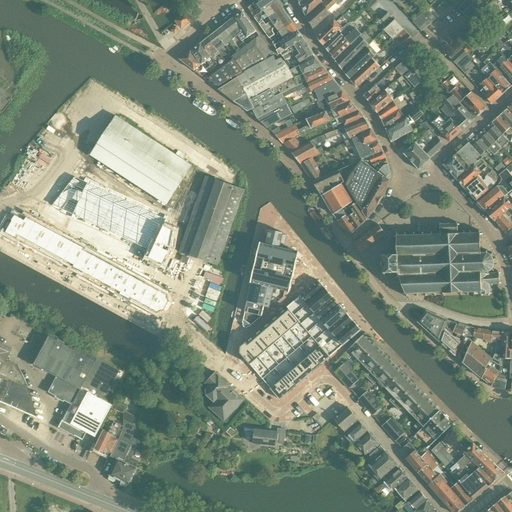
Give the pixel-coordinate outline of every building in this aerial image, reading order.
[(254,18),(276,1),(275,0),(259,0),(248,8),(254,18)] [(298,0),(300,4),(307,17),(324,1),(325,0),(298,0)] [(325,0),(324,1),(307,17),(313,29),(330,13),(329,10),(336,3),(338,5),(342,0),(325,0)] [(470,0),(468,0),(459,10),(471,22),(471,21),(479,13),(482,11),(481,10),(470,0)] [(256,20),(257,22),(259,24),(263,22),(262,20),(262,17),(266,14),(269,18),(282,9),(276,1),(277,1),(276,1),(254,18),(256,20)] [(264,31),(287,16),(282,9),(269,18),(272,22),(271,22),(270,22),(266,26),(263,22),(259,24),(260,26),(264,31)] [(379,18),(383,22),(389,15),(385,11),(379,18)] [(233,20),(232,20),(233,21),(234,21),(237,25),(237,24),(243,32),(238,36),(242,41),(256,31),(242,12),(233,19),(233,20)] [(192,20),(188,16),(187,13),(176,21),(181,28),(192,20)] [(479,13),(471,21),(477,27),(484,18),(480,14),(479,13)] [(278,32),(293,23),(287,16),(264,31),(269,38),(273,35),(274,35),(272,31),(272,29),(275,27),(278,32)] [(345,25),(349,22),(342,16),(336,22),(334,20),(317,38),(323,46),(338,31),(339,31),(345,25)] [(230,21),(223,27),(233,40),(235,38),(238,36),(243,32),(237,24),(237,25),(234,21),(233,21),(232,20),(233,20),(233,19),(230,21)] [(394,21),(386,28),(391,34),(394,32),(395,34),(397,35),(396,36),(397,37),(404,29),(395,20),(394,21)] [(352,31),(355,29),(349,22),(345,25),(339,31),(338,31),(323,46),(329,53),(337,44),(343,39),(344,38),(347,36),(352,31)] [(279,42),(298,30),(293,23),(278,32),(281,36),(272,42),(274,46),(279,42)] [(216,32),(225,46),(226,46),(230,43),(236,51),(239,49),(233,40),(223,27),(221,28),(219,28),(216,30),(216,32)] [(473,43),(483,34),(477,28),(467,37),(473,43)] [(349,47),(359,36),(361,35),(355,29),(352,31),(347,36),(344,38),(343,39),(337,44),(329,53),(332,57),(335,61),(349,47)] [(404,29),(397,37),(401,41),(399,43),(402,47),(403,47),(412,39),(404,29)] [(279,42),(283,47),(277,50),(278,54),(281,54),(283,57),(289,52),(290,54),(292,53),(289,48),(303,39),(298,31),(298,30),(279,42)] [(504,44),(490,30),(485,35),(498,49),(504,44)] [(216,32),(208,38),(214,47),(224,60),(228,57),(225,53),(224,53),(221,49),(225,46),(216,32)] [(300,85),(297,81),(296,77),(299,76),(297,72),(295,68),(293,68),(289,71),(286,66),(283,62),(281,58),(276,61),(272,55),(259,36),(246,46),(245,46),(242,48),(233,56),(245,73),(220,92),(230,99),(248,112),(250,111),(251,113),(250,114),(257,119),(286,104),(284,99),(282,95),(289,91),(300,85)] [(358,54),(368,45),(359,36),(349,47),(335,61),(342,71),(358,54)] [(208,38),(200,44),(211,58),(213,60),(214,62),(218,59),(221,63),(224,60),(214,47),(208,38)] [(303,39),(289,48),(292,53),(292,55),(293,55),(295,57),(296,57),(298,60),(301,64),(315,58),(303,39)] [(8,43),(1,57),(20,65),(24,55),(17,52),(19,49),(8,43)] [(511,50),(506,43),(502,47),(510,56),(511,55),(511,56),(508,61),(511,65),(511,50)] [(200,44),(189,53),(202,65),(207,61),(208,63),(210,62),(213,60),(211,58),(200,44)] [(359,71),(366,64),(372,59),(375,56),(377,55),(369,46),(368,45),(358,54),(342,71),(350,80),(359,71)] [(451,60),(456,65),(467,55),(462,50),(451,60)] [(189,53),(180,60),(199,75),(202,77),(208,73),(202,65),(189,53)] [(245,73),(233,56),(203,78),(216,88),(220,92),(245,73)] [(1,57),(0,59),(0,69),(15,77),(20,65),(1,57)] [(313,71),(322,67),(315,58),(301,64),(295,68),(297,72),(299,76),(303,75),(313,71)] [(285,60),(283,62),(286,66),(289,71),(293,68),(290,64),(287,59),(285,60)] [(379,67),(372,59),(366,64),(359,71),(350,80),(357,88),(374,72),(379,67)] [(484,63),(487,66),(481,71),(488,78),(502,94),(511,86),(501,75),(493,66),(492,65),(487,60),(484,63)] [(497,63),(493,66),(501,75),(502,74),(511,84),(511,65),(508,61),(507,60),(500,67),(497,63)] [(402,63),(395,69),(401,76),(408,71),(402,63)] [(303,75),(299,76),(296,77),(297,81),(305,79),(306,81),(308,84),(328,75),(322,67),(313,71),(303,75)] [(0,69),(0,81),(8,88),(17,77),(15,77),(0,69)] [(410,72),(404,76),(414,88),(423,81),(419,76),(413,69),(410,72)] [(282,95),(284,99),(297,92),(298,93),(309,87),(312,92),(312,93),(324,86),(334,81),(328,75),(308,84),(306,81),(300,85),(289,91),(282,95)] [(488,78),(481,84),(484,88),(480,91),(492,104),(502,94),(488,78)] [(327,98),(343,92),(334,81),(324,86),(312,93),(312,92),(308,94),(311,99),(314,104),(321,101),(327,98)] [(364,96),(370,104),(386,92),(385,91),(391,85),(388,82),(379,90),(376,86),(375,85),(364,96)] [(486,108),(471,92),(465,98),(455,87),(453,90),(445,82),(443,84),(450,92),(449,92),(453,96),(459,103),(463,100),(477,117),(486,108)] [(386,92),(370,104),(377,113),(393,100),(389,96),(395,91),(391,85),(385,91),(386,92)] [(318,103),(320,107),(311,111),(313,116),(322,113),(326,112),(329,110),(336,107),(350,101),(343,92),(327,98),(321,101),(322,102),(318,103)] [(456,125),(462,131),(474,120),(459,103),(453,96),(441,105),(443,107),(441,109),(450,118),(456,125)] [(393,100),(377,113),(378,114),(382,121),(399,110),(405,106),(407,104),(405,100),(402,103),(397,97),(393,100)] [(311,99),(299,104),(301,107),(304,106),(305,108),(314,104),(311,99)] [(329,110),(326,112),(330,121),(336,119),(342,116),(358,110),(353,104),(350,101),(336,107),(329,110)] [(286,104),(257,119),(266,128),(292,115),(286,104)] [(299,104),(291,108),(294,113),(302,109),(305,108),(304,106),(301,107),(299,104)] [(399,110),(382,121),(386,130),(387,130),(398,122),(406,117),(403,113),(407,109),(405,106),(399,110)] [(398,122),(387,130),(392,142),(407,134),(414,131),(408,120),(411,117),(414,122),(424,115),(419,108),(407,116),(406,117),(398,122)] [(497,118),(492,123),(499,130),(503,134),(505,132),(509,135),(511,133),(511,132),(511,114),(507,109),(499,116),(497,118)] [(356,122),(364,119),(358,110),(342,116),(336,119),(338,124),(343,122),(345,126),(356,122)] [(280,132),(275,135),(282,143),(294,137),(299,135),(302,133),(311,129),(330,121),(326,112),(322,113),(313,116),(306,119),(287,129),(283,131),(280,132)] [(430,130),(431,131),(436,127),(450,142),(462,131),(456,125),(450,118),(445,123),(439,116),(432,123),(430,120),(425,124),(430,130)] [(352,139),(371,130),(364,119),(356,122),(345,126),(309,141),(302,145),(290,152),(300,165),(312,158),(319,153),(317,150),(313,146),(328,139),(339,135),(347,131),(350,140),(352,139)] [(488,126),(484,130),(497,145),(498,144),(501,148),(505,145),(508,142),(506,140),(505,140),(501,136),(503,134),(499,130),(492,123),(488,126)] [(371,130),(352,139),(362,160),(383,151),(378,140),(371,130)] [(431,131),(430,130),(403,154),(418,170),(431,159),(430,158),(444,145),(431,131)] [(479,135),(476,137),(491,152),(494,155),(495,153),(501,148),(498,144),(497,145),(484,130),(479,135)] [(302,145),(294,137),(282,143),(290,152),(302,145)] [(476,137),(469,143),(480,155),(483,158),(486,155),(484,152),(486,150),(489,153),(491,152),(476,137)] [(471,168),(479,161),(480,160),(467,145),(458,153),(471,168)] [(368,166),(370,166),(386,159),(383,151),(362,160),(361,161),(368,166)] [(457,180),(471,168),(458,153),(444,165),(457,180)] [(322,178),(312,158),(300,165),(312,182),(313,182),(322,178)] [(386,159),(370,166),(368,166),(376,172),(389,181),(391,176),(389,165),(387,160),(386,159)] [(479,175),(480,174),(482,172),(481,172),(478,169),(483,164),(486,166),(487,164),(480,160),(479,161),(471,168),(457,180),(463,187),(479,175)] [(348,179),(345,185),(356,203),(366,219),(373,212),(377,204),(378,205),(382,197),(386,189),(389,181),(376,172),(368,166),(361,161),(348,178),(348,179)] [(499,172),(504,167),(500,163),(495,169),(497,171),(499,172)] [(495,204),(505,196),(511,189),(511,176),(505,169),(499,176),(502,179),(496,187),(478,203),(486,211),(495,204)] [(344,182),(338,171),(322,178),(313,182),(312,182),(321,196),(341,184),(344,182)] [(486,177),(482,172),(480,174),(479,175),(463,187),(476,201),(494,186),(498,179),(488,173),(486,177)] [(149,257),(164,264),(172,247),(175,230),(164,225),(169,216),(87,176),(85,180),(75,175),(53,204),(150,254),(149,257)] [(341,184),(321,196),(333,215),(337,221),(347,214),(344,210),(343,211),(342,209),(352,202),(341,184)] [(495,204),(486,211),(493,220),(495,221),(504,214),(508,211),(511,207),(511,205),(511,204),(505,196),(495,204)] [(347,214),(337,221),(348,237),(356,229),(366,219),(356,203),(350,207),(354,213),(348,217),(347,214)] [(504,214),(495,221),(505,233),(511,227),(511,215),(508,211),(504,214)] [(8,221),(3,229),(7,231),(6,233),(16,237),(18,234),(25,220),(15,215),(11,223),(8,221)] [(25,220),(18,234),(27,239),(37,222),(27,216),(25,220)] [(37,222),(27,239),(37,244),(46,227),(37,222)] [(396,236),(393,236),(393,238),(396,238),(397,254),(396,254),(396,256),(390,256),(385,256),(385,254),(382,254),(383,256),(381,256),(381,259),(383,259),(383,272),(381,272),(381,275),(383,275),(383,277),(386,276),(386,275),(390,274),(396,274),(396,276),(398,276),(396,277),(396,278),(398,278),(404,293),(402,294),(402,295),(405,294),(405,295),(406,295),(406,297),(407,297),(407,295),(416,294),(416,297),(417,297),(417,294),(425,294),(425,296),(426,296),(426,294),(433,293),(434,296),(435,296),(435,294),(442,293),(442,296),(444,296),(444,293),(460,293),(460,295),(461,295),(461,293),(466,293),(466,295),(468,295),(467,292),(472,292),(472,295),(474,295),(474,294),(479,294),(479,295),(480,294),(481,296),(482,296),(482,295),(488,294),(488,296),(489,296),(489,295),(490,295),(490,294),(491,294),(491,293),(490,293),(489,285),(491,285),(491,286),(492,286),(492,284),(498,284),(498,286),(499,286),(499,284),(501,284),(501,282),(499,282),(499,274),(500,274),(500,273),(499,273),(499,272),(498,272),(498,271),(497,271),(497,272),(494,273),(493,271),(494,270),(492,268),(494,265),(496,266),(497,264),(494,264),(494,260),(496,259),(496,258),(493,259),(492,255),(493,254),(492,253),(490,254),(487,253),(487,251),(486,250),(486,252),(481,253),(480,235),(482,235),(482,233),(480,234),(480,233),(479,233),(479,231),(478,231),(478,233),(471,234),(471,231),(469,231),(469,234),(465,234),(465,231),(463,231),(463,234),(458,234),(458,226),(459,226),(459,224),(458,224),(457,224),(457,223),(456,223),(456,224),(449,224),(449,223),(448,223),(448,224),(441,224),(441,223),(440,223),(440,224),(440,225),(438,225),(438,226),(440,226),(440,234),(432,235),(432,232),(431,232),(431,235),(423,235),(423,232),(422,232),(422,235),(415,235),(415,233),(413,233),(413,235),(406,235),(406,233),(404,233),(404,236),(398,236),(398,233),(396,233),(396,236)] [(385,234),(378,225),(365,235),(353,245),(359,254),(373,244),(372,243),(385,234)] [(46,227),(37,244),(46,249),(55,232),(46,227)] [(266,242),(266,245),(284,249),(287,236),(283,235),(283,233),(269,230),(266,242)] [(55,232),(46,249),(55,254),(65,237),(55,232)] [(65,237),(55,254),(65,260),(74,243),(65,237)] [(74,243),(65,260),(74,264),(73,266),(74,267),(83,247),(74,243)] [(252,277),(251,282),(252,282),(256,283),(274,288),(285,290),(290,291),(291,287),(292,285),(293,279),(296,265),(298,260),(298,258),(299,253),(284,249),(266,245),(260,243),(259,249),(257,257),(254,269),(252,277)] [(83,247),(74,267),(83,272),(92,255),(83,250),(84,248),(83,247)] [(92,255),(83,272),(93,277),(102,260),(92,255)] [(102,260),(93,277),(102,282),(111,265),(102,260)] [(111,265),(102,282),(111,287),(121,270),(111,265)] [(121,270),(111,287),(121,292),(130,275),(121,270)] [(130,275),(121,292),(131,297),(140,280),(130,275)] [(140,280),(131,297),(140,302),(149,285),(140,280)] [(318,280),(310,287),(308,289),(303,293),(300,296),(292,303),(287,307),(286,307),(287,307),(286,308),(269,322),(262,328),(245,343),(240,347),(240,353),(250,364),(250,365),(253,368),(258,374),(263,380),(268,386),(271,389),(273,392),(274,393),(277,396),(280,400),(282,398),(289,392),(289,393),(290,392),(289,392),(292,389),(292,390),(294,388),(293,388),(296,386),(297,386),(297,385),(313,371),(314,371),(317,368),(317,369),(318,367),(321,365),(322,364),(321,364),(326,360),(330,357),(343,346),(359,332),(360,331),(361,330),(360,328),(353,321),(347,314),(347,313),(340,305),(339,305),(333,297),(325,288),(318,280)] [(256,283),(254,293),(272,298),(274,288),(256,283)] [(149,285),(140,302),(149,307),(158,290),(149,285)] [(158,290),(149,307),(158,312),(164,311),(169,301),(167,296),(158,290)] [(247,302),(264,306),(269,308),(272,298),(254,293),(251,302),(247,301),(247,302)] [(247,302),(245,312),(262,316),(264,306),(247,302)] [(415,319),(430,333),(434,328),(438,317),(426,311),(422,317),(419,315),(415,319)] [(430,333),(439,341),(445,327),(447,321),(438,317),(434,328),(430,333)] [(246,321),(243,319),(243,320),(243,322),(242,323),(243,323),(243,324),(243,325),(243,326),(243,327),(244,327),(245,328),(246,328),(247,328),(247,327),(248,327),(249,327),(250,326),(249,326),(251,325),(248,323),(246,321)] [(447,321),(445,327),(453,332),(457,333),(463,335),(463,334),(473,337),(473,335),(475,328),(453,322),(448,321),(447,321)] [(445,327),(439,341),(443,345),(446,347),(455,355),(461,341),(459,340),(459,338),(456,337),(457,333),(453,332),(445,327)] [(473,337),(477,338),(482,339),(485,330),(475,328),(473,335),(473,337)] [(485,330),(482,339),(486,340),(485,342),(491,343),(492,342),(490,342),(491,341),(490,341),(493,331),(488,331),(485,330)] [(493,331),(490,341),(491,341),(490,342),(492,342),(496,343),(495,354),(498,355),(499,344),(501,345),(503,333),(493,331)] [(56,377),(72,346),(49,333),(32,365),(55,377),(56,377)] [(461,341),(455,355),(457,357),(463,362),(467,352),(471,341),(473,337),(463,334),(463,335),(457,333),(456,337),(459,338),(459,340),(461,341)] [(494,355),(492,361),(493,361),(499,365),(500,359),(511,359),(511,333),(503,333),(501,345),(499,344),(498,355),(495,354),(494,355)] [(361,363),(377,347),(364,334),(344,354),(349,359),(353,355),(361,363)] [(467,352),(463,362),(466,365),(479,377),(479,376),(482,378),(488,366),(490,367),(493,361),(492,361),(491,360),(492,358),(471,341),(467,352)] [(70,405),(95,358),(72,346),(56,377),(55,377),(47,392),(62,401),(69,404),(70,405)] [(369,380),(389,360),(377,347),(361,363),(369,371),(364,375),(369,380)] [(70,405),(69,404),(57,427),(81,440),(85,433),(93,437),(122,382),(114,378),(118,371),(95,358),(70,405)] [(0,372),(0,402),(35,418),(35,416),(28,389),(17,366),(5,360),(0,372)] [(386,388),(402,373),(389,360),(369,380),(374,385),(378,381),(386,388)] [(335,372),(342,380),(351,373),(344,364),(335,372)] [(482,379),(491,386),(495,379),(499,379),(499,378),(500,378),(501,376),(501,375),(501,372),(498,371),(490,367),(488,366),(482,378),(482,379)] [(230,386),(215,372),(205,383),(208,387),(206,389),(206,395),(214,402),(209,407),(224,422),(244,400),(229,386),(230,386)] [(358,381),(351,373),(342,380),(349,389),(358,381)] [(394,406),(415,386),(402,373),(386,388),(394,396),(389,401),(394,406)] [(495,379),(491,386),(491,387),(505,389),(505,390),(507,378),(501,376),(500,378),(499,378),(499,379),(495,379)] [(411,414),(427,398),(415,386),(394,406),(399,410),(403,406),(411,414)] [(367,391),(358,399),(366,407),(375,400),(367,391)] [(420,431),(440,411),(427,398),(411,414),(418,422),(414,426),(419,431),(420,431)] [(382,408),(375,400),(366,407),(373,416),(382,408)] [(123,412),(123,411),(124,406),(114,401),(111,407),(123,412)] [(358,420),(347,407),(333,419),(345,432),(358,420)] [(135,416),(123,411),(123,412),(123,420),(122,430),(109,456),(115,459),(114,461),(107,475),(108,475),(107,478),(113,481),(115,478),(120,481),(119,484),(125,487),(126,484),(128,485),(135,468),(137,464),(130,461),(139,443),(134,426),(131,425),(135,416)] [(436,440),(452,424),(449,421),(449,420),(443,414),(440,411),(420,431),(419,433),(431,445),(436,440)] [(391,418),(382,426),(389,434),(398,427),(391,418)] [(115,436),(120,426),(112,422),(107,433),(102,430),(93,449),(101,453),(103,450),(105,451),(103,454),(104,456),(108,457),(118,437),(115,436)] [(360,423),(347,434),(355,443),(368,431),(360,423)] [(405,434),(398,427),(389,434),(395,442),(405,434)] [(284,443),(285,430),(278,429),(278,433),(255,430),(254,434),(253,434),(253,435),(254,435),(253,443),(277,446),(277,442),(284,443)] [(368,431),(355,443),(365,455),(368,453),(379,444),(368,431)] [(444,438),(431,450),(440,460),(450,472),(459,465),(462,468),(468,463),(472,460),(484,472),(494,481),(504,473),(491,461),(473,444),(463,454),(464,456),(459,460),(457,463),(455,460),(446,451),(451,446),(444,438)] [(409,443),(400,451),(406,458),(415,450),(409,443)] [(379,444),(368,453),(370,455),(369,456),(373,460),(374,461),(369,465),(380,478),(386,473),(390,478),(400,468),(397,464),(393,461),(381,446),(379,444)] [(425,449),(420,454),(433,470),(439,465),(427,452),(425,449)] [(415,450),(406,458),(429,485),(438,476),(433,470),(420,454),(420,455),(415,450)] [(472,460),(468,463),(488,487),(494,481),(484,472),(472,460)] [(450,472),(449,472),(457,482),(458,481),(468,492),(468,493),(474,499),(484,490),(488,487),(468,463),(462,468),(459,465),(450,472)] [(390,478),(385,482),(387,485),(392,491),(395,488),(408,477),(407,477),(400,468),(390,478)] [(438,476),(429,485),(446,505),(447,504),(449,507),(449,508),(450,508),(453,511),(456,511),(464,506),(464,507),(465,506),(450,490),(445,484),(446,482),(442,477),(443,477),(440,474),(438,476)] [(443,477),(442,477),(446,482),(445,484),(450,490),(465,506),(471,501),(474,499),(468,493),(468,492),(458,481),(457,482),(455,484),(446,474),(443,477)] [(408,477),(395,488),(405,501),(407,499),(419,489),(408,477)] [(381,485),(375,490),(379,494),(383,490),(383,487),(381,485)] [(369,495),(372,499),(376,496),(378,494),(375,490),(371,494),(369,495)] [(405,505),(403,506),(404,506),(408,511),(438,511),(428,500),(427,499),(420,491),(418,493),(409,501),(407,503),(405,505)] [(511,511),(511,507),(504,498),(499,503),(499,502),(498,503),(505,511),(511,511)] [(402,502),(396,507),(399,510),(400,508),(401,508),(403,506),(405,505),(403,503),(402,502)] [(505,511),(498,503),(490,510),(491,510),(492,511),(505,511)]
